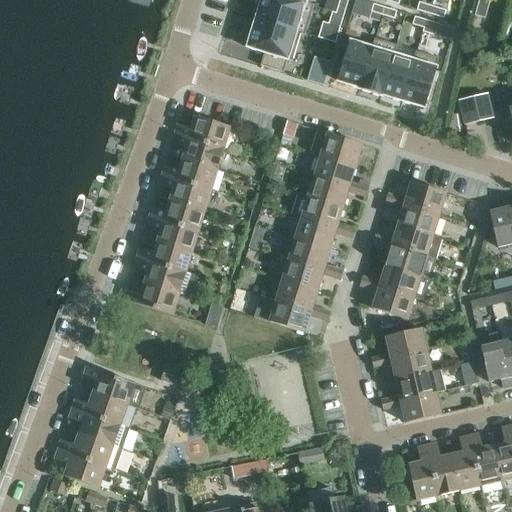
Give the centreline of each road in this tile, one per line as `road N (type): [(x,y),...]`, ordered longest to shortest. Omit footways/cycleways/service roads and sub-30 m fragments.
road 1 (residential): [(11,511),(171,68)]
road 2 (residential): [(511,175),(171,68)]
road 3 (residential): [(360,441),(511,408)]
